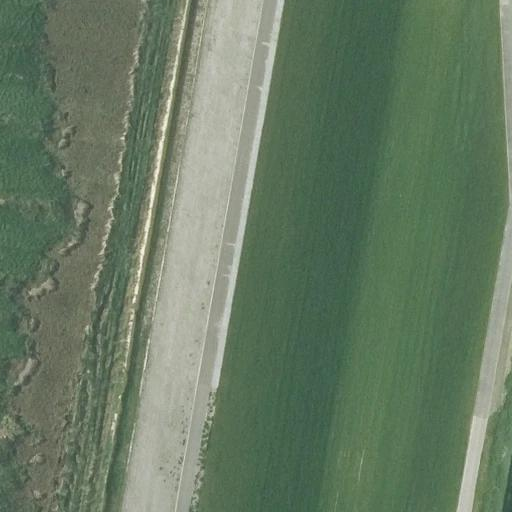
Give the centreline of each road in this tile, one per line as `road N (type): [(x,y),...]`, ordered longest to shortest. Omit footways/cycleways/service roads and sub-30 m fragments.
road 1 (track): [(282,0),(198,511)]
road 2 (track): [(211,430),(338,227),(427,0)]
road 3 (track): [(460,511),(511,192)]
